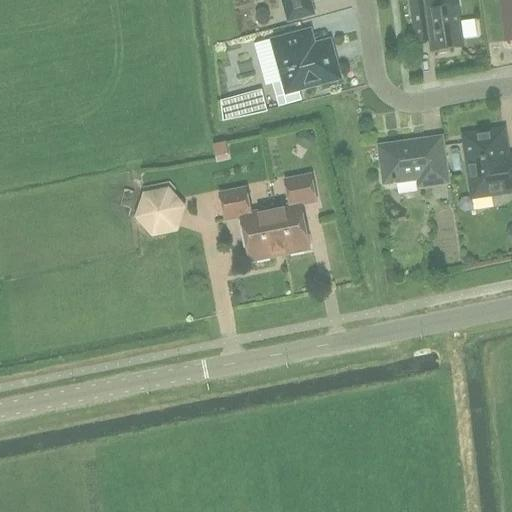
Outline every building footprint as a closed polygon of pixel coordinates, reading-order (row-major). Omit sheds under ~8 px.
[(283,0),(289,21),(313,15),(310,1),(313,0),(283,0)] [(463,47),(462,39),(459,22),(457,8),(440,10),(438,0),(411,0),(415,26),(418,46),(432,44),(433,52),(436,51),(440,54),(447,53),(450,49),(463,47)] [(511,40),(511,0),(502,0),(508,41),(511,40)] [(464,34),(478,33),(477,15),(462,17),(464,34)] [(256,38),(268,80),(283,76),(271,34),(256,38)] [(305,85),(328,78),(333,76),(336,71),(336,66),(331,49),(328,45),(324,44),(308,48),(304,34),(274,42),(285,81),(273,85),(279,107),(302,100),(299,89),(306,87),(305,85)] [(469,179),(471,192),(490,190),(491,195),(511,191),(511,156),(508,158),(504,131),(478,135),(477,133),(464,135),(470,179),(469,179)] [(397,181),(405,180),(420,177),(421,185),(446,182),(440,140),(381,149),(384,169),(382,172),(383,183),(387,185),(397,184),(397,181)] [(289,180),(293,199),(294,204),(279,208),(289,253),(314,248),(305,204),(320,200),(315,174),(289,180)] [(279,208),(255,213),(250,188),(224,193),(230,219),(245,216),(254,260),(289,253),(279,208)] [(172,189),(149,194),(141,216),(157,234),(181,229),(188,207),(172,189)]
